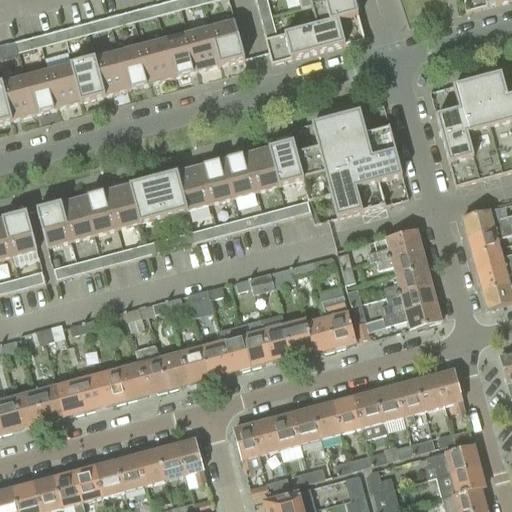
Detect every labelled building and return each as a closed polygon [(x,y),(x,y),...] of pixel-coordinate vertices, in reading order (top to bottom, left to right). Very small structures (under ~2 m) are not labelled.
[(201,0),(184,0),(177,2),(180,14),(203,8),(201,0)] [(261,0),(253,2),(259,24),(271,21),(265,0),(261,0)] [(296,0),(300,13),(310,11),(310,9),(344,0),(296,0)] [(310,11),(315,30),(357,19),(351,0),(344,0),(310,9),(310,11)] [(511,0),(462,0),(464,17),(511,4),(511,0)] [(180,14),(177,2),(154,8),(157,20),(180,14)] [(157,20),(154,8),(130,14),(134,26),(157,20)] [(134,26),(130,14),(107,20),(110,32),(134,26)] [(317,56),(363,44),(357,19),(315,30),(310,31),(317,56)] [(110,32),(107,20),(84,27),(87,38),(110,32)] [(259,24),(264,44),(276,40),(271,21),(259,24)] [(220,70),(244,63),(233,25),(209,31),(220,70)] [(87,38),(84,27),(61,33),(61,34),(64,45),(87,38)] [(197,76),(220,70),(209,31),(186,37),(197,76)] [(264,44),(271,69),(317,56),(310,31),(276,40),(264,44)] [(61,34),(43,38),(46,50),(64,45),(61,34)] [(173,82),(197,76),(186,37),(163,43),(173,82)] [(33,41),(15,46),(18,57),(36,52),(33,41)] [(150,88),(173,82),(163,43),(140,50),(150,88)] [(15,46),(0,49),(0,59),(1,62),(18,57),(15,46)] [(127,94),(150,88),(140,50),(117,56),(127,94)] [(104,101),(127,94),(117,56),(93,62),(104,101)] [(80,107),(104,101),(93,62),(70,68),(80,107)] [(57,113),(80,107),(70,68),(47,74),(57,113)] [(34,119),(57,113),(47,74),(24,80),(34,119)] [(454,191),(511,175),(511,99),(506,101),(500,78),(452,91),(458,114),(435,120),(454,191)] [(11,125),(34,119),(24,80),(1,87),(11,125)] [(0,128),(11,125),(1,87),(0,86),(0,128)] [(317,151),(295,157),(301,185),(306,205),(307,206),(330,199),(336,223),(384,210),(378,187),(401,180),(388,132),(365,139),(359,115),(311,128),(317,151)] [(292,146),(269,152),(279,190),(301,185),(295,157),(292,146)] [(269,152),(245,158),(256,197),(279,190),(269,152)] [(245,158),(222,164),(232,203),(256,197),(245,158)] [(222,164),(199,170),(209,209),(232,203),(222,164)] [(199,170),(175,177),(186,215),(209,209),(199,170)] [(175,177),(152,183),(162,221),(186,215),(175,177)] [(152,183),(129,189),(139,228),(162,221),(152,183)] [(129,189),(105,195),(116,234),(139,228),(129,189)] [(105,195),(82,201),(92,240),(116,234),(105,195)] [(82,201),(59,208),(69,246),(92,240),(82,201)] [(306,206),(291,210),(293,221),(309,216),(306,206)] [(69,246),(59,208),(36,214),(46,252),(69,246)] [(284,211),(268,216),(271,227),(287,222),(284,211)] [(461,221),(466,242),(510,230),(511,229),(511,220),(511,219),(499,223),(496,212),(461,221)] [(26,216),(2,223),(13,261),(36,255),(26,216)] [(256,219),(238,224),(241,234),(258,230),(256,219)] [(2,223),(0,223),(0,264),(13,261),(2,223)] [(238,224),(221,228),(224,239),(241,234),(238,224)] [(466,242),(471,260),(499,252),(496,242),(511,237),(510,230),(466,242)] [(209,231),(192,236),(195,247),(212,242),(209,231)] [(386,253),(367,258),(369,267),(375,265),(420,253),(415,234),(384,242),(386,253)] [(192,236),(175,241),(178,251),(195,247),(192,236)] [(160,244),(145,248),(148,259),(163,255),(160,244)] [(145,248),(128,253),(131,264),(148,259),(145,248)] [(471,260),(476,278),(511,268),(511,257),(502,261),(499,252),(471,260)] [(391,271),(394,280),(425,271),(420,253),(375,265),(378,275),(391,271)] [(116,257),(99,261),(101,272),(119,267),(116,257)] [(347,257),(336,260),(340,275),(350,272),(347,257)] [(99,261),(81,266),(84,276),(101,272),(99,261)] [(329,262),(311,267),(314,277),(335,271),(333,264),(329,262)] [(511,268),(476,278),(481,296),(509,288),(506,278),(511,276),(511,268)] [(70,269),(53,273),(55,284),(73,279),(70,269)] [(304,269),(290,272),(293,282),(307,278),(304,269)] [(382,292),(385,301),(430,289),(425,271),(394,280),(396,289),(382,292)] [(290,272),(269,278),(274,294),(295,288),(293,282),(290,272)] [(350,272),(340,275),(343,289),(354,286),(350,272)] [(40,276),(23,281),(25,292),(43,287),(40,276)] [(269,278),(249,283),(251,293),(253,300),(274,294),(269,278)] [(249,283),(234,287),(236,297),(251,293),(249,283)] [(13,284),(0,287),(0,298),(15,294),(13,284)] [(509,288),(481,296),(486,314),(511,306),(511,296),(511,297),(509,288)] [(387,309),(379,312),(381,322),(403,316),(404,316),(406,315),(435,307),(430,289),(385,301),(387,309)] [(221,291),(207,294),(209,304),(224,300),(221,291)] [(204,295),(186,300),(192,323),(213,318),(209,304),(207,294),(204,295)] [(356,294),(346,297),(350,311),(360,308),(356,294)] [(322,306),(326,321),(334,354),(344,352),(345,349),(355,346),(343,301),(322,306)] [(179,302),(165,305),(168,315),(182,312),(179,302)] [(165,305),(152,309),(154,319),(168,315),(165,305)] [(403,316),(381,322),(384,331),(392,329),(406,326),(406,328),(408,335),(440,326),(435,307),(406,315),(404,316),(403,316)] [(360,308),(350,311),(354,326),(364,322),(360,308)] [(138,313),(124,316),(126,326),(129,335),(143,332),(138,313)] [(124,316),(110,320),(112,330),(126,326),(124,316)] [(280,319),(260,324),(270,365),(279,362),(281,364),(292,361),(283,328),(280,319)] [(305,322),(303,323),(311,354),(312,358),(322,355),(324,357),(334,354),(326,321),(306,326),(305,322)] [(303,323),(283,328),(292,361),(302,359),(302,356),(311,354),(303,323)] [(96,324),(82,328),(85,338),(99,334),(96,324)] [(260,324),(239,330),(250,372),(261,370),(261,367),(270,365),(260,324)] [(355,329),(359,345),(369,343),(365,326),(355,329)] [(82,328),(68,332),(71,341),(85,338),(82,328)] [(218,335),(220,345),(229,376),(238,373),(240,375),(250,372),(239,330),(218,335)] [(50,332),(40,335),(44,348),(54,345),(50,332)] [(40,335),(30,337),(33,351),(44,348),(40,335)] [(220,345),(200,350),(209,384),(219,381),(220,378),(229,376),(220,345)] [(15,346),(0,349),(0,354),(1,360),(18,355),(15,346)] [(134,355),(137,367),(145,398),(155,396),(157,397),(167,395),(158,361),(155,350),(134,355)] [(200,350),(179,356),(187,387),(196,384),(198,386),(209,384),(200,350)] [(179,356),(158,361),(167,395),(177,392),(178,389),(187,387),(179,356)] [(511,356),(499,360),(510,403),(511,402),(511,356)] [(137,367),(116,373),(125,406),(136,403),(136,400),(145,398),(137,367)] [(116,373),(96,378),(104,409),(113,407),(115,409),(125,406),(116,373)] [(439,378),(436,379),(445,411),(453,409),(457,424),(465,422),(453,375),(449,376),(447,374),(440,376),(439,378)] [(96,378),(75,384),(84,417),(94,414),(95,412),(104,409),(96,378)] [(425,380),(415,382),(424,417),(445,411),(436,379),(427,382),(425,380)] [(404,388),(395,390),(403,422),(405,430),(415,427),(413,420),(424,417),(415,382),(405,385),(404,388)] [(75,384),(54,389),(62,420),(72,418),(74,420),(84,417),(75,384)] [(47,391),(33,395),(42,428),(52,425),(53,423),(62,420),(54,389),(47,391)] [(383,391),(373,394),(382,428),(403,422),(395,390),(386,393),(383,391)] [(362,399),(353,401),(362,433),(365,444),(385,439),(382,428),(373,394),(363,396),(362,399)] [(33,395),(12,400),(21,431),(30,429),(32,431),(42,428),(33,395)] [(12,400),(0,403),(0,437),(0,439),(15,435),(16,433),(21,431),(12,400)] [(334,406),(333,407),(341,439),(362,433),(353,401),(344,404),(342,402),(335,404),(334,406)] [(322,407),(311,410),(320,444),(341,439),(333,407),(323,409),(322,407)] [(300,416),(291,418),(300,450),(320,444),(311,410),(301,413),(300,416)] [(280,419),(270,421),(279,455),(300,450),(291,418),(283,420),(280,419)] [(259,427),(250,429),(258,461),(279,455),(270,421),(260,424),(259,427)] [(236,433),(233,434),(245,480),(254,478),(253,474),(261,472),(258,461),(250,429),(246,430),(244,428),(237,430),(236,433)] [(469,435),(452,439),(455,448),(471,444),(469,435)] [(455,448),(452,439),(452,437),(436,441),(439,453),(455,448)] [(180,448),(178,448),(186,480),(190,492),(197,490),(198,493),(207,491),(194,444),(191,445),(187,443),(181,445),(180,448)] [(424,446),(409,450),(411,460),(427,456),(424,446)] [(166,449),(157,451),(166,485),(186,480),(178,448),(168,451),(166,449)] [(437,466),(441,481),(478,471),(473,449),(426,462),(428,469),(437,466)] [(302,460),(300,450),(279,455),(282,466),(302,460)] [(409,450),(396,453),(399,464),(411,460),(409,450)] [(145,457),(137,460),(145,491),(166,485),(157,451),(146,454),(145,457)] [(369,457),(372,468),(385,465),(383,454),(369,457)] [(124,460),(115,463),(124,496),(145,491),(137,460),(127,462),(124,460)] [(367,461),(353,464),(356,475),(370,471),(367,461)] [(103,468),(95,471),(103,502),(124,496),(115,463),(104,466),(103,468)] [(348,466),(333,470),(336,480),(351,476),(348,466)] [(436,482),(441,481),(437,466),(428,469),(422,470),(426,485),(436,482)] [(75,476),(74,476),(82,507),(103,502),(95,471),(86,473),(82,471),(76,473),(75,476)] [(436,482),(441,502),(454,499),(480,493),(484,492),(478,471),(441,481),(436,482)] [(321,473),(307,477),(310,487),(324,483),(321,473)] [(369,477),(367,480),(372,498),(382,495),(380,486),(377,475),(369,477)] [(62,477),(53,479),(61,511),(64,511),(73,510),(73,511),(83,511),(82,507),(74,476),(65,479),(62,477)] [(307,477),(292,480),(295,491),(310,487),(307,477)] [(42,485),(33,487),(39,511),(61,511),(53,479),(42,482),(42,485)] [(356,480),(344,484),(349,505),(356,504),(364,501),(359,482),(356,480)] [(280,484),(265,488),(266,489),(268,498),(279,495),(283,494),(289,493),(286,482),(280,484)] [(380,486),(382,495),(393,492),(391,483),(380,486)] [(21,487),(11,490),(17,511),(39,511),(33,487),(24,490),(21,487)] [(268,498),(266,489),(249,494),(251,503),(268,498)] [(1,496),(0,495),(0,511),(17,511),(11,490),(2,493),(1,496)] [(382,495),(372,498),(375,511),(398,511),(393,492),(382,495)] [(262,506),(263,511),(313,511),(309,493),(262,506)] [(441,502),(444,511),(484,511),(480,493),(454,499),(441,502)] [(367,511),(364,501),(356,504),(357,511),(367,511)]
